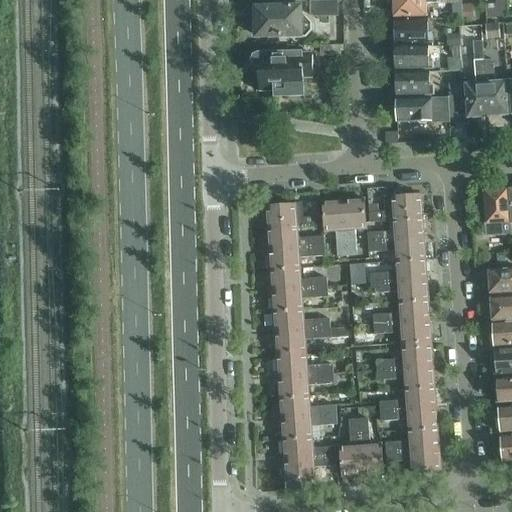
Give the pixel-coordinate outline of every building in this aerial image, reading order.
[(310,1),(311,17),(339,16),(338,0),(310,1)] [(440,0),(394,0),(395,4),(393,7),(393,11),(395,14),(395,17),(427,16),(427,3),(441,3),(440,0)] [(300,1),(286,1),(268,2),(268,8),(257,8),(257,21),(252,24),(252,30),(257,34),(257,36),(284,35),(284,37),(301,37),(301,36),(305,36),(312,30),(312,23),(305,17),(301,17),(300,1)] [(473,5),(464,5),(464,17),(473,17),(473,5)] [(395,21),(395,33),(398,36),(398,44),(433,43),(433,34),(428,34),(428,20),(395,21)] [(499,23),(486,24),(487,39),(500,38),(499,23)] [(457,35),(448,36),(448,44),(458,44),(457,35)] [(489,116),(485,60),(483,40),(474,41),(477,84),(466,85),(468,117),(471,117),(473,119),(479,118),(481,116),(489,116)] [(340,46),(321,46),(321,56),(340,55),(340,46)] [(398,62),(399,69),(434,69),(433,59),(429,60),(429,46),(396,47),(396,58),(398,62)] [(275,92),(275,97),(304,96),(304,79),(313,79),(313,53),(259,55),(255,57),(253,61),(255,65),(259,66),(260,92),(275,92)] [(494,60),(485,60),(489,116),(497,115),(499,117),(505,116),(506,114),(509,114),(507,82),(496,82),(494,60)] [(462,62),(450,62),(450,71),(462,71),(462,62)] [(396,73),(397,84),(399,88),(399,96),(434,95),(434,86),(430,86),(429,72),(396,73)] [(451,85),(451,96),(465,95),(465,84),(451,85)] [(465,95),(451,96),(453,120),(467,119),(465,95)] [(437,106),(451,105),(451,97),(432,98),(397,99),(398,122),(415,121),(415,122),(419,122),(421,123),(426,123),(428,121),(432,121),(432,106),(437,106)] [(487,224),(488,235),(502,234),(501,223),(511,222),(510,190),(497,191),(497,190),(492,189),(486,191),(486,192),(483,192),(485,211),(483,211),(481,214),(481,221),(484,223),(485,223),(486,224),(487,224)] [(372,220),(393,219),(423,217),(422,194),(386,197),(387,212),(378,212),(372,213),(372,220)] [(365,199),(345,200),(348,256),(358,255),(356,230),(367,229),(365,199)] [(348,256),(345,200),(323,202),(325,232),(336,231),(338,257),(348,256)] [(267,231),(298,228),(322,227),(321,217),(303,219),(302,204),(266,206),(267,231)] [(378,205),(369,205),(369,213),(372,213),(378,212),(378,205)] [(368,233),(369,242),(425,238),(423,217),(393,219),(394,231),(368,233)] [(267,231),(269,251),(325,247),(325,237),(298,239),(298,228),(267,231)] [(395,250),(396,261),(426,259),(425,238),(369,242),(370,252),(395,250)] [(269,251),(270,271),(301,269),(300,258),(326,256),(325,247),(269,251)] [(511,253),(498,254),(498,267),(511,266),(511,253)] [(370,274),(371,283),(427,279),(426,259),(396,261),(397,272),(370,274)] [(270,271),(272,292),(328,288),(327,278),(301,280),(301,269),(270,271)] [(491,292),(491,295),(511,293),(511,269),(489,271),(490,281),(489,281),(488,287),(490,292),(491,292)] [(398,291),(399,302),(429,300),(427,279),(371,283),(372,293),(398,291)] [(272,292),(273,312),(303,310),(303,299),(329,297),(328,288),(272,292)] [(492,311),(493,322),(511,320),(511,296),(491,298),(492,301),(491,301),(490,306),(491,312),(492,311)] [(374,315),(375,324),(430,321),(429,300),(399,302),(400,313),(374,315)] [(273,312),(275,333),(331,329),(330,319),(304,321),(303,310),(273,312)] [(430,321),(375,324),(375,326),(361,327),(361,335),(401,332),(402,344),(432,342),(430,321)] [(495,345),(495,348),(511,347),(511,322),(493,323),(494,334),(492,336),(492,343),(495,345)] [(347,328),(331,329),(332,338),(348,337),(347,328)] [(331,329),(275,333),(277,354),(306,351),(306,340),(332,338),(331,329)] [(378,361),(379,371),(434,367),(432,346),(402,348),(403,360),(378,361)] [(493,370),(495,375),(511,374),(511,350),(495,351),(495,359),(494,359),(492,364),(493,370)] [(277,358),(278,379),(334,374),(333,365),(308,367),(307,355),(277,358)] [(404,379),(405,390),(435,387),(434,367),(379,371),(380,391),(395,389),(394,379),(404,379)] [(278,379),(280,399),(310,397),(309,386),(335,384),(334,374),(278,379)] [(511,378),(497,379),(497,382),(496,385),(496,391),(498,394),(499,403),(511,402),(511,378)] [(381,402),(382,412),(437,408),(435,387),(405,390),(406,401),(381,402)] [(280,399),(281,420),(337,416),(336,406),(310,408),(310,397),(280,399)] [(501,428),(501,432),(511,431),(511,406),(499,408),(500,418),(498,420),(498,426),(501,428)] [(407,420),(408,431),(438,428),(437,408),(382,412),(383,422),(407,420)] [(281,420),(283,440),(313,438),(312,427),(338,425),(337,416),(281,420)] [(369,419),(359,420),(360,435),(370,434),(369,419)] [(360,435),(359,420),(350,420),(352,446),(340,447),(342,477),(363,475),(360,435)] [(386,443),(387,453),(440,449),(438,428),(408,431),(409,442),(386,443)] [(371,445),(370,434),(360,435),(363,475),(384,474),(382,444),(371,445)] [(511,436),(501,437),(502,449),(500,451),(500,457),(503,460),(503,463),(511,462),(511,436)] [(283,440),(284,461),(337,457),(336,447),(313,449),(313,438),(283,440)] [(440,449),(387,453),(387,463),(411,461),(411,472),(441,470),(440,449)] [(337,457),(284,461),(286,481),(303,480),(316,479),(315,468),(337,466),(337,457)] [(303,480),(286,481),(286,491),(303,490),(303,480)]
